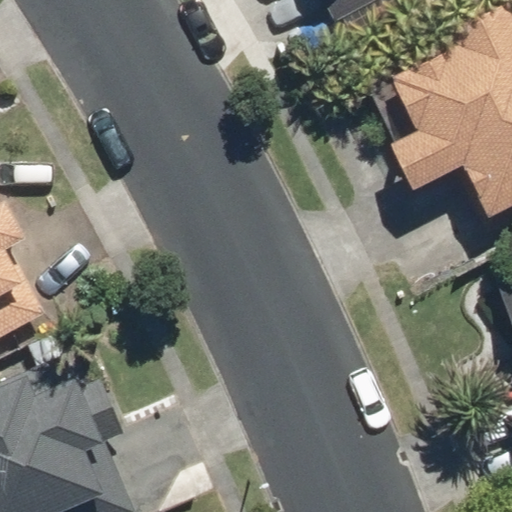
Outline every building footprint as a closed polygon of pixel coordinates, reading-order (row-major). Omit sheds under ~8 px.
[(318,0),(331,22),(373,0),(318,0)] [(447,48),(376,80),(402,136),(381,145),(402,191),(450,169),(479,230),(511,214),(511,26),(502,4),(440,32),(447,48)] [(15,243),(0,216),(0,338),(43,315),(7,248),(15,243)] [(511,389),(504,392),(511,414),(511,276),(486,286),(511,356),(511,389)] [(84,383),(70,351),(0,381),(0,511),(128,511),(100,447),(122,437),(96,378),(84,383)]
